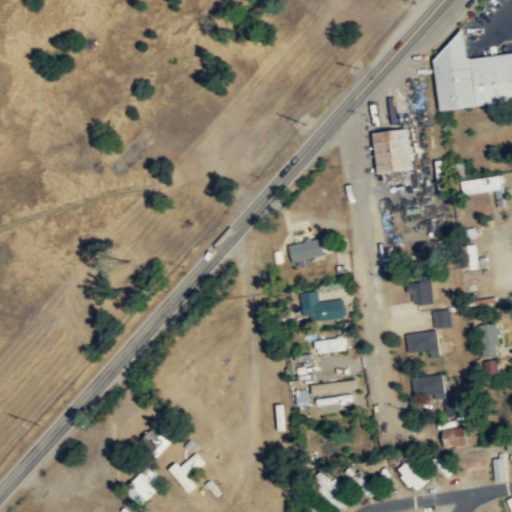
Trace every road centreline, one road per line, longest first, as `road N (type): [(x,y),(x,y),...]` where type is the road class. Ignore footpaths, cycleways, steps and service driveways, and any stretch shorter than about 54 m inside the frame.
road 1 (secondary): [(0,491),(441,0)]
road 2 (residential): [(345,107),(393,433)]
